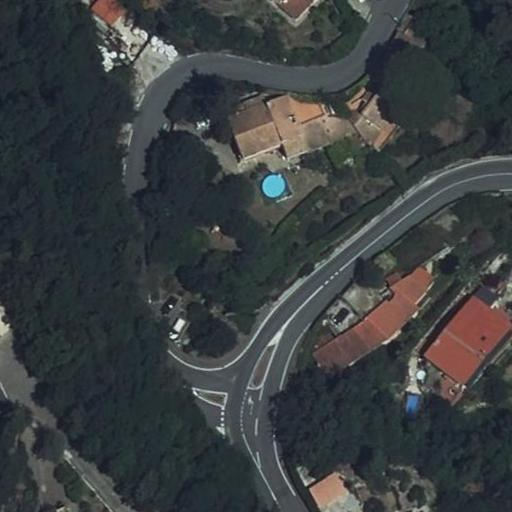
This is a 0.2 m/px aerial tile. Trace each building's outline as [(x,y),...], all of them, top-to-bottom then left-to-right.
[(106,0),(83,0),(87,4),(96,16),(110,4),(106,0)] [(114,0),(125,10),(131,16),(146,0),(114,0)] [(270,0),(282,10),(291,0),(270,0)] [(415,19),(403,36),(412,41),(423,24),(415,19)] [(403,36),(400,34),(381,63),(397,73),(361,115),(360,117),(375,129),(379,133),(416,89),(405,79),(419,59),(411,54),(416,44),(412,41),(403,36)] [(43,42),(43,60),(59,62),(60,43),(43,42)] [(88,84),(90,85),(105,87),(108,60),(100,59),(91,59),(88,84)] [(259,96),(240,103),(243,113),(263,105),(259,96)] [(294,124),(283,97),(263,105),(243,113),(240,103),(226,109),(230,118),(225,121),(241,161),(277,146),(282,159),(304,149),(294,124)] [(354,110),(346,118),(363,144),(375,129),(360,117),(361,115),(354,110)] [(294,124),(304,149),(332,139),(333,141),(341,138),(350,152),(363,144),(346,118),(343,114),(338,116),(328,116),(328,113),(294,124)] [(361,312),(317,334),(327,353),(377,328),(381,331),(409,302),(407,299),(421,283),(407,269),(396,279),(389,291),(385,294),(378,287),(357,307),(361,312)] [(417,349),(455,379),(502,322),(480,303),(492,288),(477,276),(464,291),(417,349)] [(312,487),(322,505),(347,492),(337,474),(312,487)] [(33,505),(0,511),(59,511),(55,491),(31,496),(33,505)]
